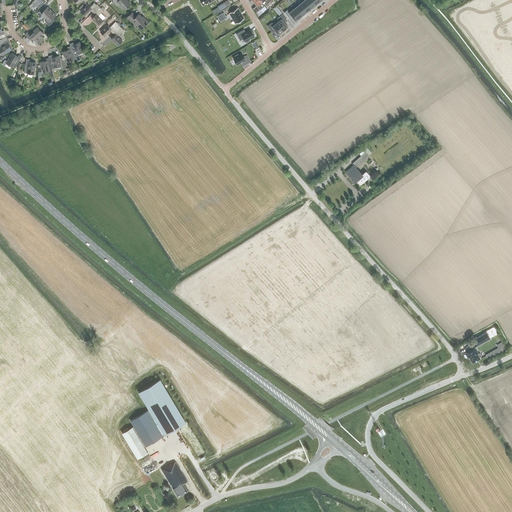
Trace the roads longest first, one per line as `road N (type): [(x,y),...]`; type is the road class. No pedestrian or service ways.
road 1 (unclassified): [(463,375),(447,345),(225,88)]
road 2 (primary): [(232,359),(0,161)]
road 3 (unclassified): [(463,375),(370,422),(371,454),(428,511)]
road 4 (primary): [(338,440),(232,359)]
road 5 (tertiary): [(192,511),(221,496),(287,481),(312,464)]
road 6 (primary): [(232,359),(328,441)]
road 7 (unclassified): [(225,88),(144,0)]
